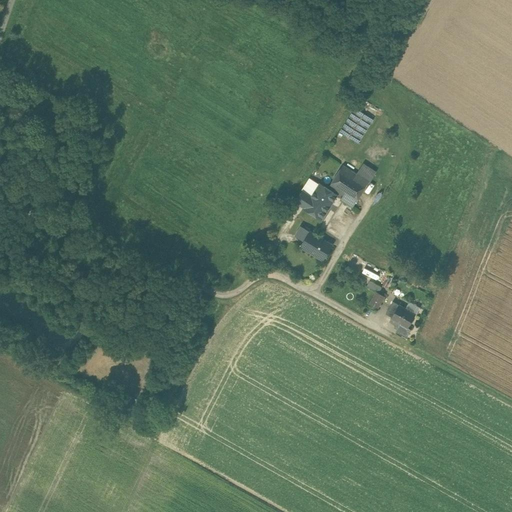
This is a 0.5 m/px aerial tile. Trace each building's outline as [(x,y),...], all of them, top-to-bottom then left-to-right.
[(355,108),(341,131),(359,142),(373,119),(355,108)] [(364,163),(358,174),(369,181),(370,181),(376,171),(364,163)] [(357,174),(343,165),(328,188),(338,194),(341,196),(340,198),(341,198),(340,200),(352,207),(369,182),(370,181),(369,181),(358,174),(357,173),(357,174)] [(311,178),(303,190),(312,196),(320,183),(311,178)] [(304,208),(322,220),(338,194),(328,188),(320,183),(312,196),(304,208)] [(312,196),(303,190),(295,202),(304,208),(312,196)] [(332,245),(309,231),(300,246),(323,260),(332,245)] [(380,280),(383,270),(374,267),(375,263),(364,259),(359,273),(380,280)] [(391,279),(387,277),(382,285),(386,288),(391,279)] [(382,288),(370,280),(367,286),(376,291),(379,293),(382,288)] [(376,291),(368,305),(377,310),(385,296),(379,293),(376,291)] [(407,309),(393,301),(386,313),(392,317),(390,321),(399,327),(396,332),(407,337),(411,329),(408,328),(416,314),(407,309)] [(411,302),(407,309),(416,314),(416,315),(420,307),(411,302)]
